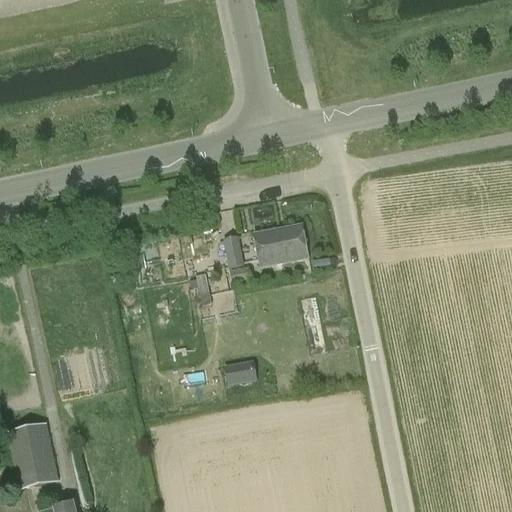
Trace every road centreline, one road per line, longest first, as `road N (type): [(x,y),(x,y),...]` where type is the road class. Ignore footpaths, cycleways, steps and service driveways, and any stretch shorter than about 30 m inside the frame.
road 1 (unclassified): [(403,511),(335,171),(317,127)]
road 2 (unclassified): [(268,135),(0,193)]
road 3 (unclassified): [(511,85),(317,127)]
road 4 (unclassified): [(268,135),(240,0)]
